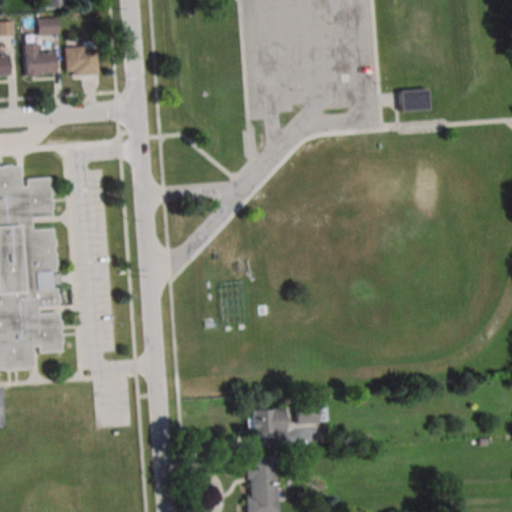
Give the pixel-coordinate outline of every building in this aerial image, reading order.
[(39,0),(40,8),(61,7),(61,0),(39,0)] [(34,34),(56,34),(56,17),(34,17),(34,34)] [(10,20),(0,20),(0,35),(10,35),(10,20)] [(22,43),(22,74),(52,74),(51,52),(38,52),(38,43),(22,43)] [(94,75),(94,45),(62,45),(62,75),(94,75)] [(399,111),(397,90),(425,88),(426,109),(399,111)] [(0,164),(8,164),(8,165),(16,165),(18,185),(23,185),(22,178),(45,177),(46,185),(48,185),(50,209),(48,209),(48,216),(28,218),(29,229),(49,228),(50,238),(52,238),(54,265),(52,265),(52,270),(32,272),(33,289),(53,288),(55,306),(35,307),(35,312),(55,310),(56,319),(58,319),(60,342),(57,342),(58,350),(35,352),(35,346),(30,346),(31,366),(23,367),(23,368),(0,370),(0,164)] [(294,423),(326,421),(325,403),(293,404),(294,423)] [(283,433),(282,409),(248,410),(248,419),(244,419),(244,428),(249,428),(249,434),(283,433)] [(276,511),(273,454),(242,456),(244,480),(247,479),(248,498),(244,498),(244,511),(276,511)]
